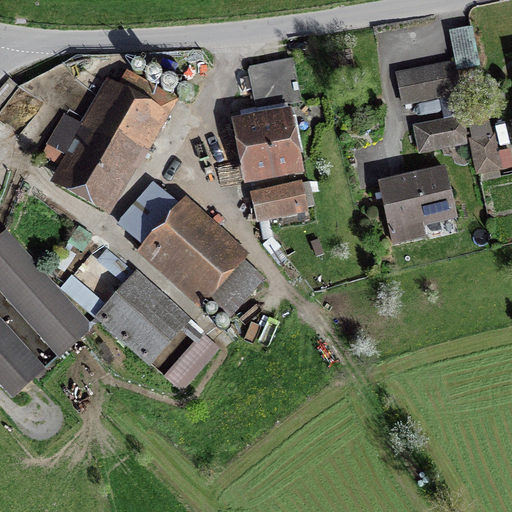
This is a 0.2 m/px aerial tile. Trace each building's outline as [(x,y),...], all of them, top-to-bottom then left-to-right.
[(479,64),(473,32),(451,37),(457,69),(479,64)] [(293,62),(249,71),(257,110),(301,101),(293,62)] [(454,63),(397,75),(403,104),(460,93),(454,63)] [(146,153),(176,101),(128,73),(109,82),(83,126),(66,117),(50,144),(78,160),(67,180),(105,201),(136,147),(146,153)] [(481,106),(467,109),(471,137),(478,172),(498,168),(492,138),(487,139),(481,106)] [(465,117),(415,128),(420,152),(470,142),(465,117)] [(285,120),(241,129),(252,182),(295,173),(285,120)] [(455,216),(444,171),(380,185),(394,243),(423,236),(420,224),(455,216)] [(299,185),(254,195),(260,219),(304,209),(299,185)] [(261,280),(152,187),(119,225),(147,249),(150,247),(185,277),(177,288),(198,306),(206,296),(230,317),(261,280)] [(91,328),(7,234),(0,239),(0,377),(15,394),(91,328)] [(83,259),(74,270),(104,294),(113,283),(83,259)] [(214,343),(137,275),(99,318),(175,386),(214,343)]
